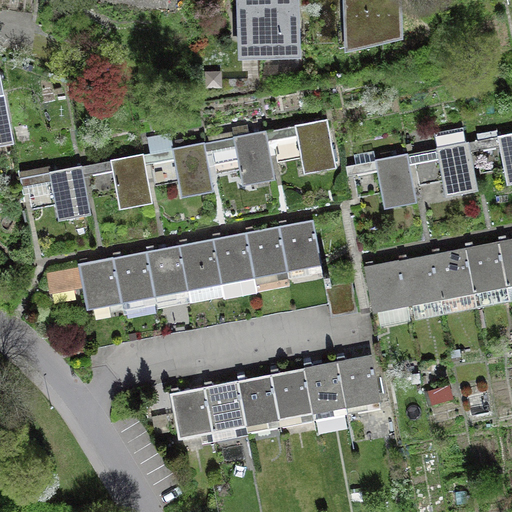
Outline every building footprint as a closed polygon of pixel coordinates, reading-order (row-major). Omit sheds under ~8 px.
[(34,0),(0,0),(0,3),(34,8),(34,0)] [(294,0),(240,0),(241,33),(262,32),(263,55),(290,54),(289,31),(296,31),(294,0)] [(346,0),(347,31),(365,31),(365,33),(367,33),(367,42),(397,35),(397,29),(398,29),(397,0),(346,0)] [(4,94),(0,95),(0,145),(14,143),(4,94)] [(336,167),(327,119),(295,125),(304,173),(336,167)] [(466,142),(463,127),(434,133),(446,196),(478,190),(468,141),(466,142)] [(275,179),(265,130),(233,136),(243,185),(275,179)] [(511,182),(511,133),(497,136),(507,184),(511,182)] [(213,190),(204,142),(172,148),(181,196),(213,190)] [(407,153),(375,160),(384,208),(416,202),(407,153)] [(152,202),(143,154),(111,160),(120,208),(152,202)] [(91,214),(81,165),(49,171),(59,220),(91,214)] [(279,225),(287,271),(321,264),(312,219),(279,225)] [(245,232),(254,277),(287,271),(279,225),(245,232)] [(212,238),(223,296),(224,298),(257,292),(254,277),(245,232),(212,238)] [(179,245),(187,290),(190,302),(223,296),(212,238),(179,245)] [(511,238),(498,241),(509,301),(511,300),(511,238)] [(498,241),(465,248),(473,293),(476,307),(509,301),(498,241)] [(145,251),(154,296),(187,290),(179,245),(145,251)] [(432,254),(440,299),(473,293),(465,248),(432,254)] [(113,257),(121,302),(154,296),(145,251),(113,257)] [(399,260),(407,306),(440,299),(432,254),(399,260)] [(87,309),(121,302),(113,257),(79,264),(80,268),(82,282),(87,309)] [(373,312),(407,306),(399,260),(364,267),(373,312)] [(87,309),(93,338),(327,294),(321,264),(87,309)] [(82,282),(80,268),(47,275),(50,292),(75,287),(74,284),(82,282)] [(337,361),(345,406),(380,400),(371,355),(337,361)] [(304,368),(312,413),(345,406),(337,361),(304,368)] [(270,374),(279,419),(312,413),(304,368),(270,374)] [(237,380),(246,425),(279,419),(270,374),(237,380)] [(204,387),(213,432),(246,425),(237,380),(204,387)] [(179,438),(213,432),(204,387),(170,393),(179,438)]
